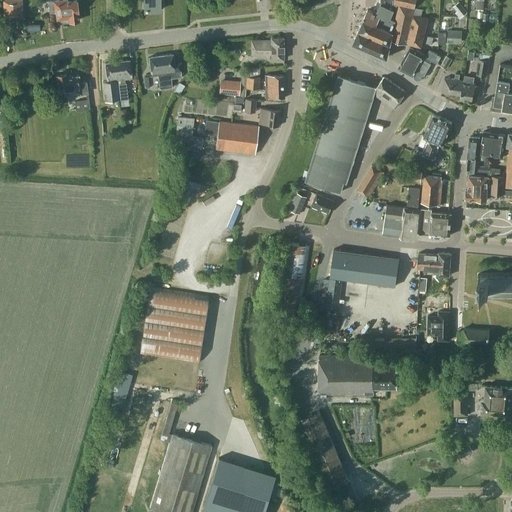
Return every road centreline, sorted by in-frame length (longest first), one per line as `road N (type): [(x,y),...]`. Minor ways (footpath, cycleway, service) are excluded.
road 1 (residential): [(331,233),(248,218),(291,106),(298,26)]
road 2 (tertiary): [(110,44),(298,26)]
road 3 (residential): [(331,233),(339,206),(416,89)]
road 4 (residential): [(455,244),(465,116)]
road 5 (residential): [(388,511),(422,493),(511,491)]
road 6 (residential): [(455,244),(331,233)]
